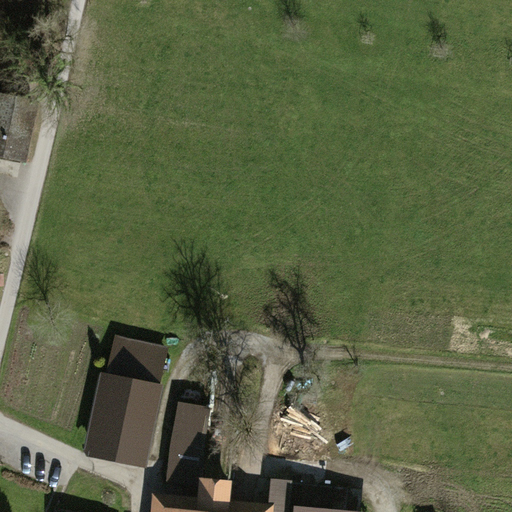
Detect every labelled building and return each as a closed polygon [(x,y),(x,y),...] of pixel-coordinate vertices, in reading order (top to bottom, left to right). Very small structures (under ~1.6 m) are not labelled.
[(42,107),(4,103),(0,144),(0,158),(37,162),(42,107)] [(101,374),(85,449),(145,462),(162,383),(158,383),(166,346),(117,335),(108,376),(101,374)] [(268,502),(290,506),(294,483),(272,479),(268,502)] [(157,489),(154,511),(270,511),(272,504),(157,489)] [(371,511),(372,508),(295,502),(294,511),(371,511)]
